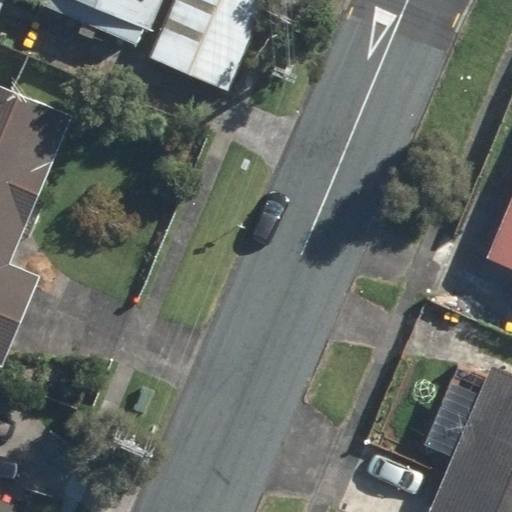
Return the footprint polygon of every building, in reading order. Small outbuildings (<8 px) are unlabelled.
[(45,0),(160,47),(157,53),(235,85),(270,0),(45,0)] [(82,109),(0,75),(0,355),(13,361),(50,270),(20,258),(82,109)] [(511,210),(494,252),(511,259),(511,210)] [(511,511),(511,364),(501,360),(435,511),(511,511)] [(0,511),(17,511),(22,501),(0,491),(0,511)]
